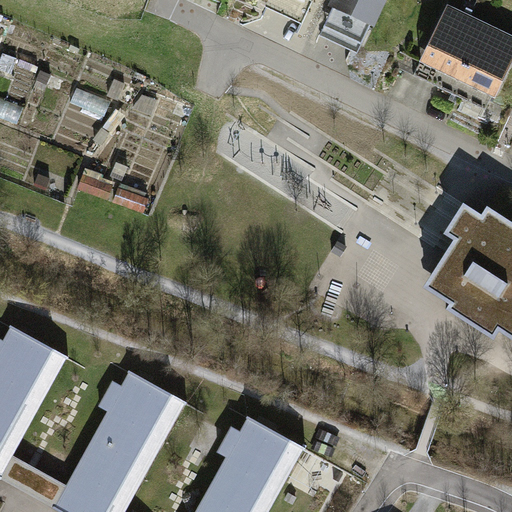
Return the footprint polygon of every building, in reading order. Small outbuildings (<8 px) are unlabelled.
[(382,0),(336,0),(330,13),(368,31),(382,0)] [(511,63),(511,35),(447,5),(427,47),(412,40),(398,68),(486,110),(492,97),(495,98),(511,63)] [(86,173),(81,188),(110,198),(115,183),(86,173)] [(511,222),(487,206),(482,215),(463,203),(444,233),(454,240),(423,287),(450,304),(446,309),(494,339),(499,331),(511,339),(511,222)] [(323,280),(316,314),(351,320),(357,286),(323,280)] [(0,474),(6,464),(11,454),(66,356),(13,327),(5,342),(0,339),(0,474)] [(56,509),(61,511),(122,511),(184,401),(132,372),(124,387),(113,382),(100,406),(110,412),(69,487),(63,497),(57,507),(56,509)] [(266,511),(303,446),(251,417),(242,433),(232,427),(218,451),(228,457),(197,511),(266,511)] [(69,487),(11,454),(6,464),(0,474),(0,475),(57,507),(63,497),(69,487)]
